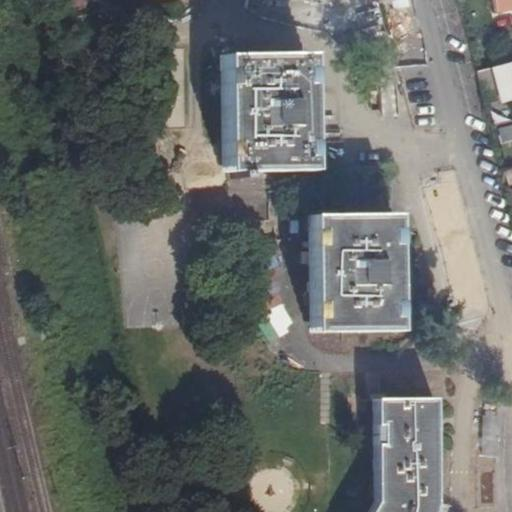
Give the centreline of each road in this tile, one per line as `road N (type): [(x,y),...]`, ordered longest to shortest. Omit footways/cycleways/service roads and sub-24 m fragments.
road 1 (residential): [(421,0),(503,298),(511,369)]
road 2 (unknown): [(223,18),(285,30),(329,75),(396,0)]
